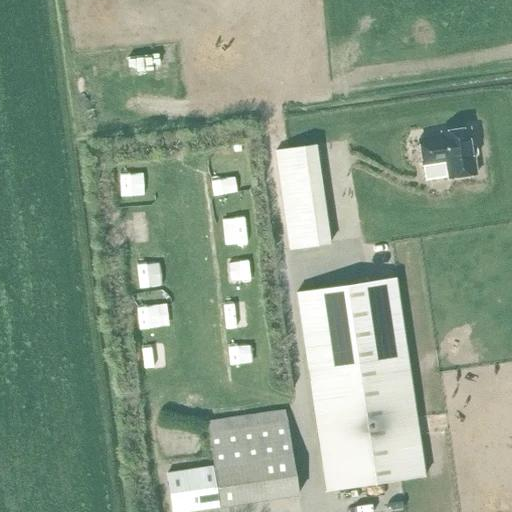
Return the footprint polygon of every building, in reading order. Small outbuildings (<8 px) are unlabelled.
[(441,135),(418,138),(422,164),(423,164),(425,180),(447,177),(447,178),(476,173),(469,128),(440,132),(441,135)] [(274,150),(289,249),(329,243),(314,144),(274,150)] [(394,278),(296,293),(326,491),(424,476),(394,278)] [(218,464),(220,471),(222,487),(225,504),(226,510),(303,498),(285,410),(209,421),(213,442),(218,464)] [(214,468),(167,475),(172,511),(197,511),(220,509),(214,468)]
